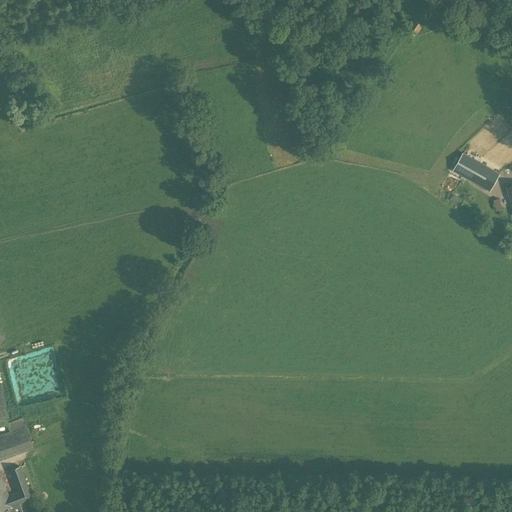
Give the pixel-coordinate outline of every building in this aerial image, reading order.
[(410,17),(400,32),(412,41),(423,26),(410,17)] [(453,170),(489,191),(500,173),(463,152),(453,170)] [(495,200),(498,210),(504,209),(502,199),(495,200)] [(0,434),(0,459),(33,448),(22,416),(6,423),(9,431),(0,434)] [(19,466),(9,470),(17,492),(8,495),(0,474),(0,511),(23,511),(22,511),(19,503),(31,498),(19,466)]
